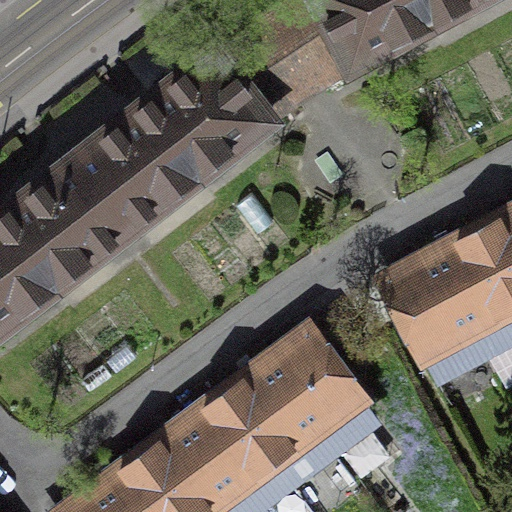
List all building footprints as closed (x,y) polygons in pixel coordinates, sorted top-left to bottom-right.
[(469,0),(288,0),(274,9),(323,82),(352,63),(469,0)] [(250,25),(299,98),(323,82),(274,9),(250,25)] [(144,103),(72,158),(126,228),(270,118),(299,98),(250,25),(215,48),(144,103)] [(0,325),(126,228),(72,158),(0,214),(0,325)] [(511,200),(498,208),(502,216),(478,229),(511,293),(511,200)] [(511,293),(478,229),(454,241),(450,234),(428,245),(483,350),(511,334),(511,293)] [(406,257),(410,264),(384,278),(436,375),(483,350),(428,245),(406,257)] [(331,448),(374,417),(308,329),(285,346),(280,339),(261,353),(331,448)] [(240,368),(246,375),(224,391),(289,479),(331,448),(261,353),(240,368)] [(197,401),(177,416),(247,510),(289,479),(224,391),(202,407),(197,401)] [(157,430),(162,437),(139,454),(182,511),(245,511),(247,510),(177,416),(157,430)] [(182,511),(139,454),(118,470),(113,463),(92,478),(117,511),(182,511)] [(73,492),(78,499),(60,511),(117,511),(92,478),(73,492)]
